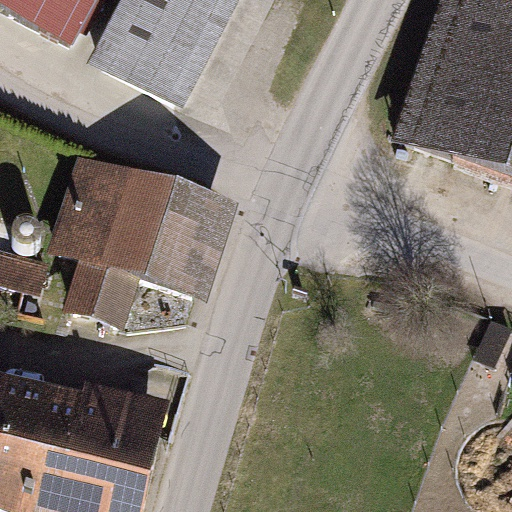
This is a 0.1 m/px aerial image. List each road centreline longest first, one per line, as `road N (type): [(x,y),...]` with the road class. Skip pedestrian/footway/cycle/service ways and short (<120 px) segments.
road 1 (tertiary): [(386,0),(291,183),(189,511)]
road 2 (track): [(291,183),(20,112),(0,92)]
